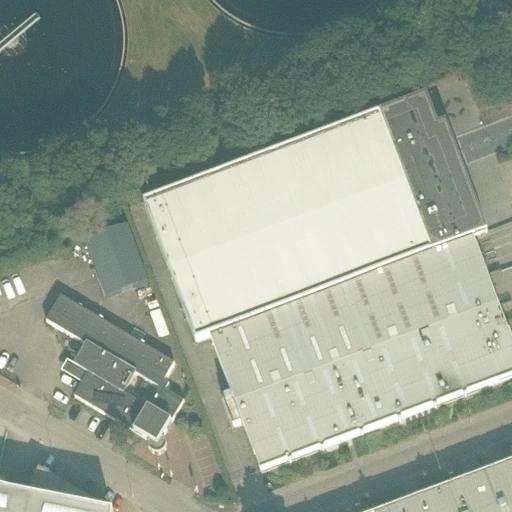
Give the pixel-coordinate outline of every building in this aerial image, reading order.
[(234,429),(243,426),(261,476),(511,380),(511,343),(474,241),(488,236),(447,126),(439,129),(428,99),(144,206),(197,346),(210,341),(232,398),(223,402),(234,429)] [(85,244),(106,301),(148,285),(127,229),(85,244)] [(47,324),(91,351),(79,371),(89,376),(75,400),(150,444),(149,445),(149,447),(148,449),(149,450),(149,452),(150,454),(152,455),(153,456),(155,457),(157,457),(158,457),(160,457),(162,456),(163,455),(165,454),(166,453),(167,451),(167,449),(167,448),(167,446),(166,444),(165,443),(164,441),(163,440),(184,404),(180,402),(167,393),(169,389),(164,386),(175,367),(61,299),(53,314),(47,324)] [(511,511),(511,468),(395,511),(511,511)] [(0,511),(94,511),(96,507),(78,496),(80,492),(69,486),(66,490),(40,474),(33,486),(29,502),(0,496),(0,511)]
